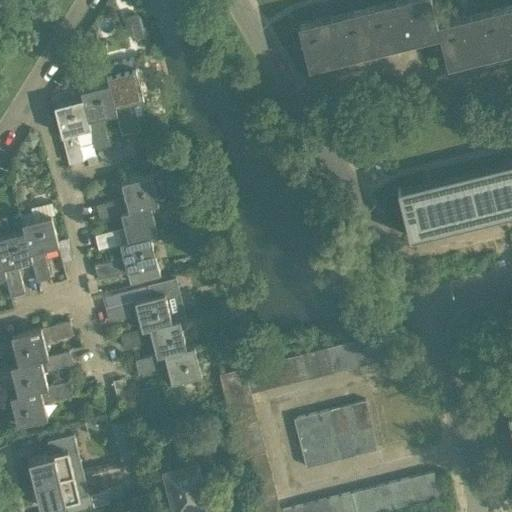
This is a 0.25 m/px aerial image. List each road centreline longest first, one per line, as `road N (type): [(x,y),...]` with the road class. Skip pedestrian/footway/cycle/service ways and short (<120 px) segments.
road 1 (residential): [(424,310),(230,0)]
road 2 (residential): [(477,511),(424,310)]
road 3 (residential): [(0,142),(91,0)]
